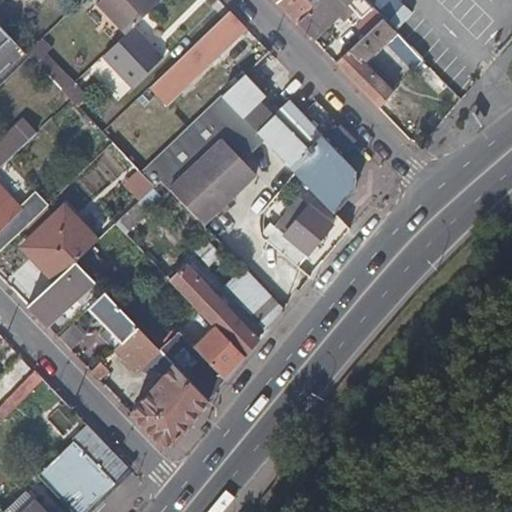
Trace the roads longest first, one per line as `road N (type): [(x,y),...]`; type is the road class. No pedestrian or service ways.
road 1 (primary): [(192,511),(336,345),(511,170)]
road 2 (primary): [(429,191),(342,284),(175,490)]
road 3 (residential): [(429,191),(248,0)]
road 4 (residential): [(175,490),(0,304)]
